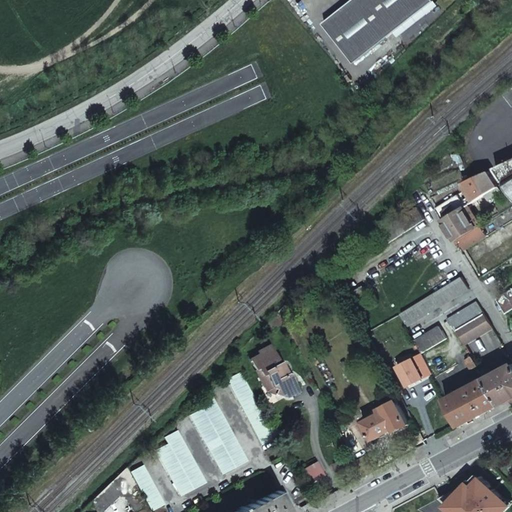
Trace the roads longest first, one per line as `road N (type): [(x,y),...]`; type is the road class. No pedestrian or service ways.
road 1 (unclassified): [(0,150),(108,100),(244,0)]
road 2 (unknown): [(0,210),(259,95)]
road 3 (unknown): [(0,185),(248,73)]
road 4 (secondary): [(511,419),(347,507)]
road 5 (unknown): [(299,511),(273,471),(197,511)]
